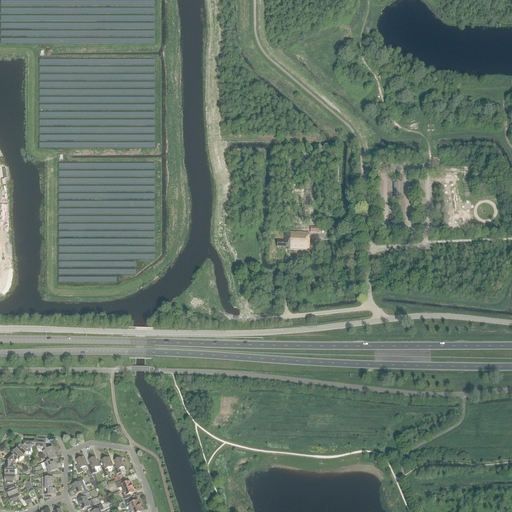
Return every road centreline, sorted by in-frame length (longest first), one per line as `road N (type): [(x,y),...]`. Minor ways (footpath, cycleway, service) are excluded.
road 1 (trunk): [(0,353),(511,366)]
road 2 (trunk): [(511,345),(0,339)]
road 3 (tertiary): [(128,332),(284,331),(379,320)]
road 4 (residential): [(65,498),(66,452),(89,443),(131,448),(153,511)]
road 5 (tertiary): [(379,320),(511,322)]
road 6 (unclassified): [(379,320),(367,249),(426,246)]
road 7 (tertiary): [(128,332),(0,329)]
